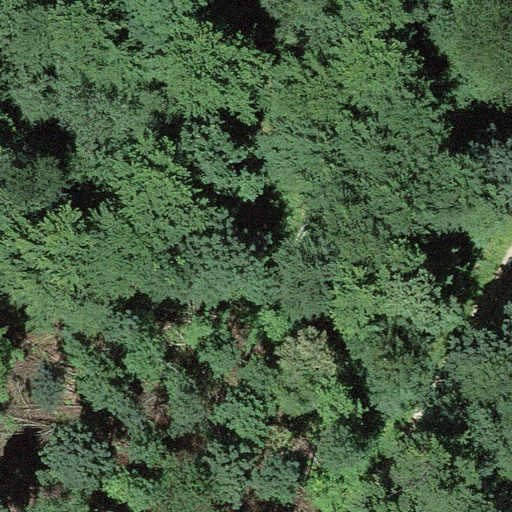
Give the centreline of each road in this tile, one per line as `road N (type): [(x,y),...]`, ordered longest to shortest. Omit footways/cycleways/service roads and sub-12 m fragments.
road 1 (track): [(511,270),(368,511)]
road 2 (track): [(0,366),(13,418),(12,511)]
